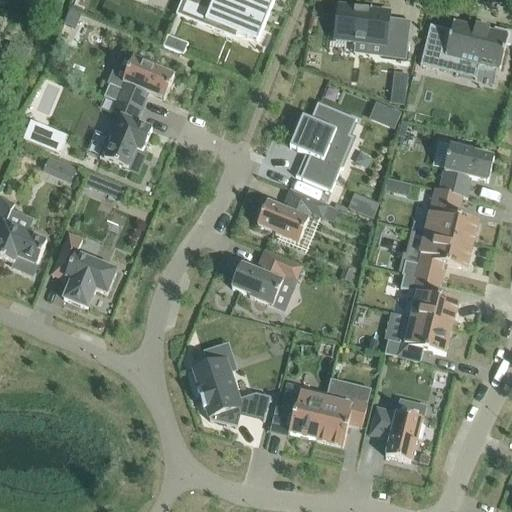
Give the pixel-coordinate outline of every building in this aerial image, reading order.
[(275,0),(186,0),(211,9),(205,23),(258,44),(275,0)] [(340,8),(335,41),(383,47),(382,59),(406,63),(409,42),(386,39),(389,14),(340,8)] [(70,12),(66,21),(79,26),(83,17),(70,12)] [(430,27),(420,68),(451,75),(455,61),(500,72),(506,45),(509,46),(511,35),(511,34),(495,30),(494,33),(489,32),(490,30),(475,27),(475,29),(454,23),(451,33),(438,30),(439,29),(430,27)] [(188,46),(168,37),(163,49),(184,57),(188,46)] [(165,102),(175,78),(156,70),(156,69),(133,60),(120,90),(109,86),(104,99),(115,104),(141,115),(147,101),(144,100),(146,94),(165,102)] [(406,93),(393,91),(391,107),(404,109),(406,93)] [(152,132),(137,126),(141,115),(115,104),(110,115),(116,117),(106,141),(107,141),(100,160),(128,172),(136,152),(143,154),(152,132)] [(303,119),(290,150),(310,158),(301,180),(296,178),(296,179),(331,194),(341,171),(343,172),(343,170),(341,169),(354,140),(350,138),(356,122),(318,106),(311,122),(303,119)] [(403,124),(399,139),(406,141),(410,126),(403,124)] [(47,125),(43,136),(58,143),(63,132),(47,125)] [(488,185),(494,160),(475,155),(475,153),(450,148),(440,192),(439,193),(464,199),(468,200),(472,187),(468,186),(470,180),(488,185)] [(69,167),(62,183),(71,186),(77,170),(69,167)] [(479,223),(456,218),(458,212),(461,213),(464,199),(439,193),(440,192),(435,191),(424,236),(473,248),(479,223)] [(286,206),(288,207),(286,212),(267,205),(257,228),(276,236),(275,238),(299,247),(311,217),(322,221),(328,207),(291,192),(286,206)] [(355,195),(348,210),(373,221),(380,205),(355,195)] [(47,244),(27,236),(28,234),(7,225),(15,207),(1,201),(0,202),(0,260),(14,266),(17,260),(37,268),(47,244)] [(69,236),(52,278),(65,283),(67,279),(72,282),(64,301),(88,311),(96,292),(107,297),(116,273),(76,257),(83,242),(69,236)] [(467,272),(473,248),(424,236),(417,266),(405,263),(402,277),(404,278),(404,277),(440,286),(442,287),(445,273),(442,272),(443,266),(467,272)] [(250,300),(273,309),(286,279),(297,283),(302,270),(264,254),(259,268),(262,269),(260,274),(241,267),(231,291),(250,298),(250,300)] [(452,331),(459,304),(437,298),(440,286),(404,277),(404,278),(400,291),(417,295),(411,320),(411,321),(452,331)] [(446,358),(452,331),(411,321),(411,320),(406,319),(399,346),(388,343),(385,357),(421,366),(424,353),(446,358)] [(193,367),(192,368),(200,392),(198,393),(204,412),(206,411),(210,424),(238,431),(238,429),(237,429),(242,410),(265,416),(263,424),(265,424),(271,400),(256,396),(239,402),(226,362),(195,372),(193,367)] [(316,443),(326,401),(328,396),(287,387),(281,411),(294,414),(289,436),(316,443)] [(361,431),(368,406),(353,403),(352,407),(326,401),(316,443),(343,450),(349,427),(361,431)] [(376,410),(369,438),(384,442),(385,438),(390,439),(388,449),(386,456),(386,459),(411,465),(416,446),(417,446),(423,422),(376,410)]
